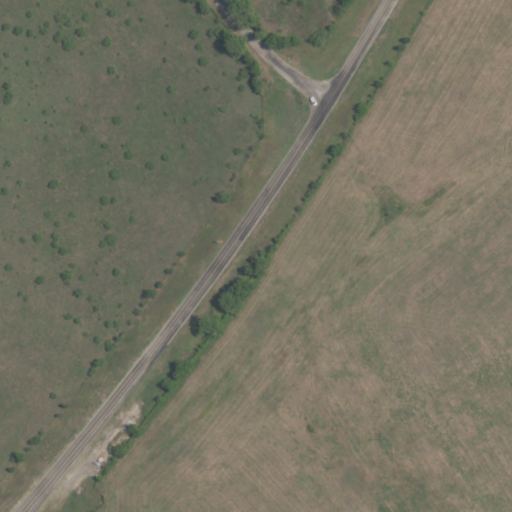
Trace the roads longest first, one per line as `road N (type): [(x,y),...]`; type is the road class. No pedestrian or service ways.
road 1 (tertiary): [(24,511),(209,282),(332,101),(389,0)]
road 2 (tertiary): [(332,101),(280,68),(218,0)]
